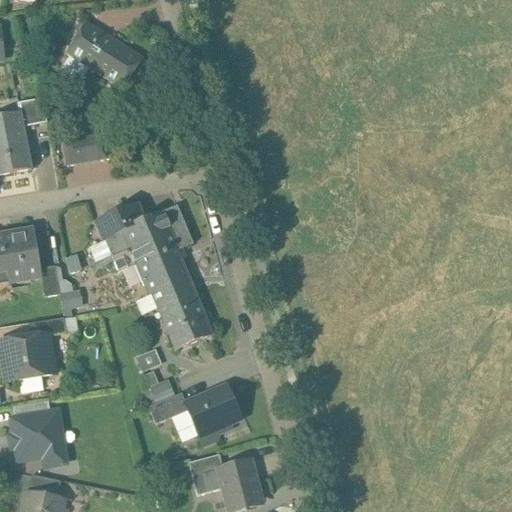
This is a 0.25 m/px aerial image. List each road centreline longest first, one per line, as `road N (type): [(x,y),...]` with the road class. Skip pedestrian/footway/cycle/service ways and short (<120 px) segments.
road 1 (residential): [(306,511),(216,170)]
road 2 (residential): [(0,208),(216,170)]
road 3 (residential): [(216,170),(172,0)]
